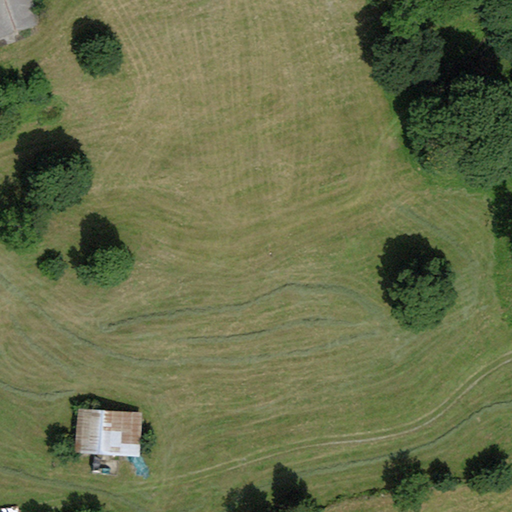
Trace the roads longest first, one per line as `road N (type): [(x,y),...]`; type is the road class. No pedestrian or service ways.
road 1 (track): [(10,506),(200,474),(299,442),(377,434),(416,421),(511,352)]
road 2 (track): [(392,143),(415,105),(511,15)]
